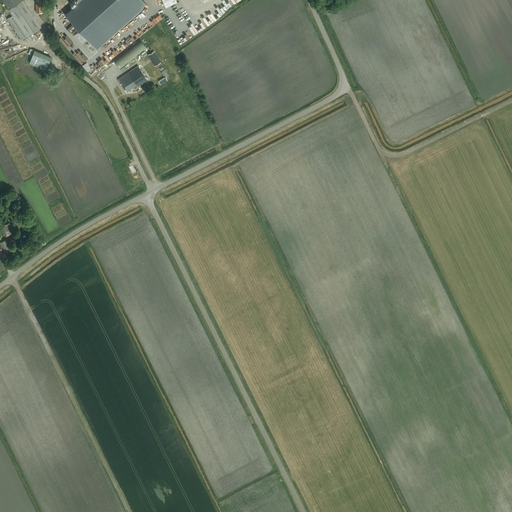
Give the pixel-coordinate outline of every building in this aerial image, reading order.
[(22,40),(41,27),(23,0),(2,0),(9,9),(13,15),(7,19),(22,40)] [(75,0),(78,3),(65,15),(96,49),(141,9),(146,3),(143,0),(75,0)] [(228,13),(228,7),(228,4),(225,3),(225,2),(220,2),(219,13),(228,13)] [(215,12),(213,13),(212,11),(210,13),(215,20),(220,17),(218,14),(217,15),(215,12)] [(182,43),(207,27),(206,25),(204,26),(202,23),(193,29),(191,26),(184,30),(187,35),(180,40),(182,43)] [(120,69),(147,48),(140,39),(113,61),(120,69)] [(45,70),(51,57),(31,49),(28,54),(32,55),(29,63),(45,70)] [(148,54),(154,65),(161,62),(155,50),(148,54)] [(138,86),(148,79),(138,66),(119,79),(127,91),(132,87),(133,89),(135,88),(137,91),(140,89),(138,86)] [(5,237),(12,232),(10,228),(12,227),(9,222),(5,224),(1,227),(2,228),(0,229),(5,237)] [(17,255),(22,251),(18,244),(14,247),(15,248),(12,250),(7,239),(0,242),(0,243),(5,253),(7,256),(16,251),(17,255)]
